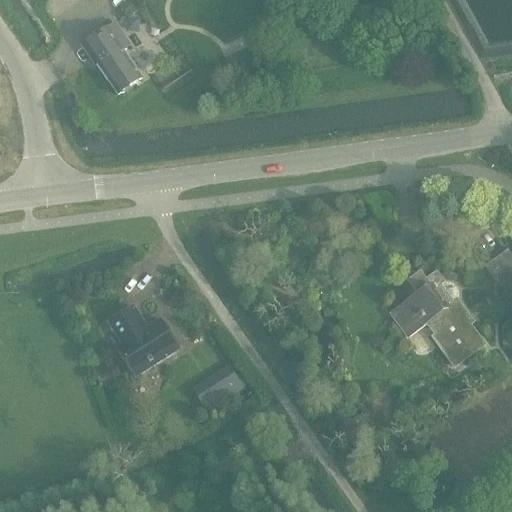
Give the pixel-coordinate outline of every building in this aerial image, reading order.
[(114,25),(83,47),(107,82),(117,96),(120,94),(125,95),(132,91),(133,86),(142,79),(122,51),(129,46),(114,25)] [(482,265),(504,295),(511,288),(511,261),(503,250),(499,253),(482,265)] [(473,323),(436,274),(427,280),(420,271),(406,281),(413,290),(418,297),(392,316),(407,337),(422,326),(453,368),(454,369),(484,346),(482,344),(469,326),(473,323)] [(116,351),(135,379),(178,350),(160,321),(146,331),(131,310),(108,326),(122,347),(116,351)] [(243,390),(229,368),(193,390),(208,413),(243,390)]
